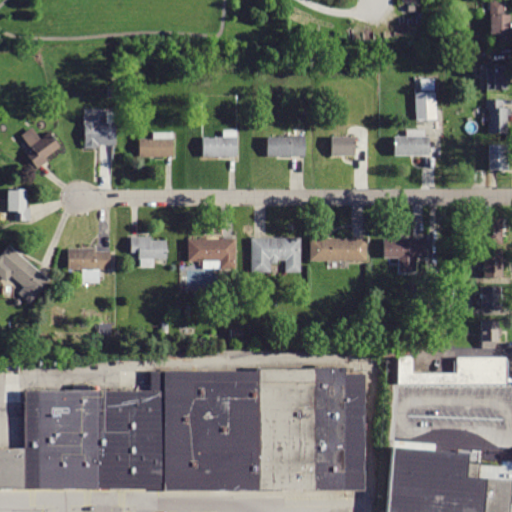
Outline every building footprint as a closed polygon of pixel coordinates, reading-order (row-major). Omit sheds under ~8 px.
[(506,1),(506,10),(503,10),(503,15),(509,15),(510,43),(495,43),(495,35),(489,35),(488,1),(506,1)] [(493,66),(504,66),(504,72),(510,72),(510,82),(504,82),(505,90),(486,91),(485,70),(492,70),(492,66),(493,66)] [(116,87),(115,97),(108,97),(108,86),(116,87)] [(436,93),(437,120),(416,120),(415,93),(436,93)] [(503,100),(503,109),(511,109),(511,116),(507,116),(506,134),(488,134),(488,109),(485,109),(485,100),(503,100)] [(98,116),(98,123),(115,123),(115,145),(97,146),(97,149),(84,149),(84,125),(83,125),(83,116),(98,116)] [(32,127),(41,139),(49,133),(60,147),(46,158),(48,161),(38,169),(27,156),(33,151),(21,136),(32,127)] [(236,130),(236,157),(202,157),(202,138),(223,137),(222,130),(236,130)] [(416,130),(425,130),(425,137),(429,136),(430,156),(394,156),(394,137),(406,137),(406,130),(416,130)] [(173,132),(173,158),(139,158),(139,139),(153,139),(153,132),(173,132)] [(305,136),(305,157),(266,157),(267,137),(290,138),(290,135),(305,136)] [(364,137),(364,155),(355,155),(355,157),(331,156),(331,137),(364,137)] [(507,145),(507,170),(488,171),(488,145),(507,145)] [(26,190),(26,207),(30,207),(30,221),(15,221),(15,212),(6,212),(7,192),(13,192),(13,189),(26,190)] [(502,218),(502,219),(505,219),(505,237),(501,237),(502,245),(482,245),(482,218),(502,218)] [(132,237),(150,237),(149,241),(166,240),(167,259),(153,259),(153,266),(140,267),(140,259),(138,259),(138,253),(130,253),(130,237),(132,237)] [(254,238),(301,238),(301,272),(285,272),(285,260),(277,260),(277,264),(270,264),(270,273),(250,273),(251,238),(254,238)] [(222,239),(235,239),(235,269),(219,269),(219,261),(187,261),(187,239),(222,239)] [(353,239),(366,239),(366,260),(310,260),(310,239),(353,239)] [(413,240),(426,240),(426,258),(415,258),(415,272),(398,272),(399,258),(383,258),(383,239),(413,240)] [(0,255),(9,245),(49,280),(29,303),(18,294),(23,288),(10,277),(5,282),(0,278),(0,255)] [(94,249),(94,252),(110,252),(110,270),(99,270),(99,283),(82,283),(82,270),(67,270),(67,249),(94,249)] [(502,250),(503,278),(483,278),(483,250),(502,250)] [(436,263),(437,281),(427,281),(426,264),(436,263)] [(501,286),(501,308),(475,309),(475,299),(479,299),(479,287),(501,286)] [(497,321),(497,329),(501,329),(501,335),(498,335),(498,341),(495,341),(495,349),(481,349),(481,321),(497,321)] [(113,324),(113,339),(98,340),(98,324),(113,324)] [(306,329),(306,339),(294,338),(294,328),(306,329)] [(243,329),(243,338),(230,338),(230,329),(243,329)] [(397,387),(508,384),(507,358),(456,360),(456,372),(413,373),(413,358),(396,359),(397,387)] [(0,489),(365,489),(365,376),(345,376),(345,367),(263,367),(263,373),(151,373),(151,390),(23,390),(23,451),(0,451),(0,489)] [(395,448),(389,511),(511,511),(511,482),(467,478),(469,454),(395,448)]
